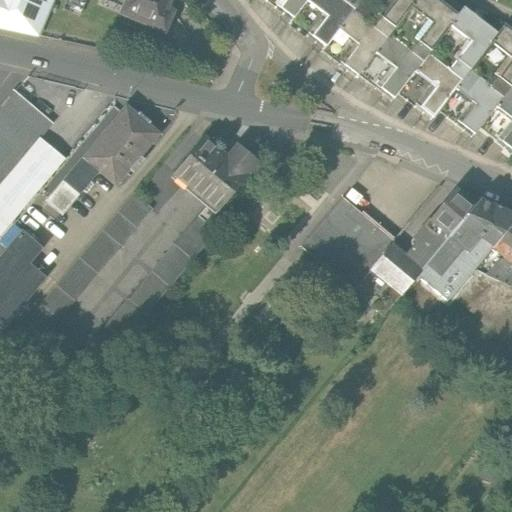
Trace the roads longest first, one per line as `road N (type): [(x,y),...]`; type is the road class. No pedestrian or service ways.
road 1 (unclassified): [(0,49),(231,107)]
road 2 (residential): [(380,138),(271,53),(255,49)]
road 3 (residential): [(380,138),(309,117),(231,107)]
road 4 (residential): [(511,191),(380,138)]
